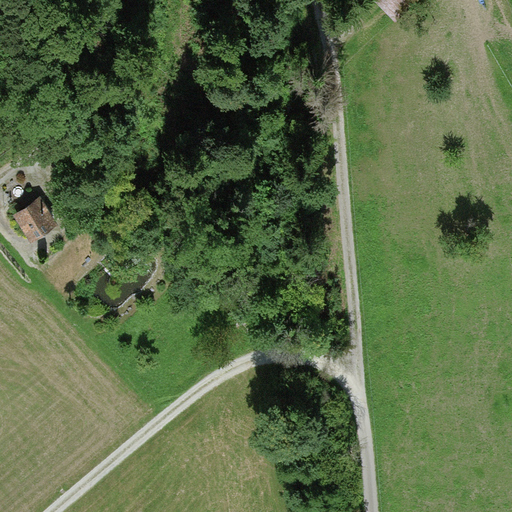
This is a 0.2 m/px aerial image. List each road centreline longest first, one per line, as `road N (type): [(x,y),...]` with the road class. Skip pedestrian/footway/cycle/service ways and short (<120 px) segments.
road 1 (track): [(51,511),(233,361),(288,347),(353,358),(319,0)]
road 2 (unclassified): [(353,358),(372,511)]
